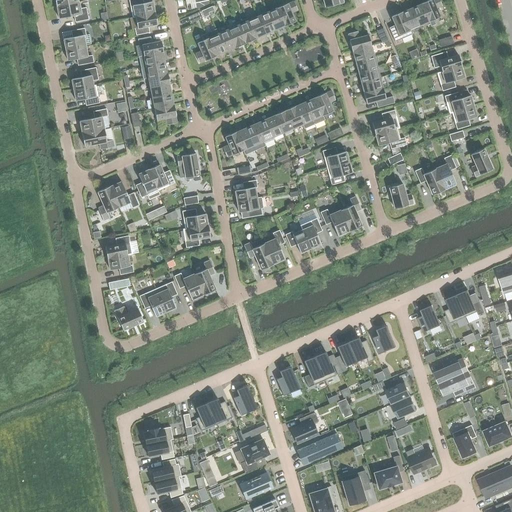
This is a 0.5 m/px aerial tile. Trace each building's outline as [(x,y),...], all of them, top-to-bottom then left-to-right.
[(128,0),(132,18),(134,17),(154,13),(152,2),(143,3),(142,0),(128,0)] [(193,0),(184,0),(187,10),(196,8),(196,9),(208,3),(208,0),(195,3),(193,0)] [(428,0),(420,4),(421,4),(428,22),(430,27),(435,24),(433,20),(439,17),(435,9),(442,6),(438,0),(428,0)] [(276,8),(284,26),(284,27),(295,22),(291,13),(297,10),(293,1),(287,4),(276,8)] [(78,2),(56,7),(59,19),(74,16),(75,22),(88,19),(86,8),(80,9),(78,2)] [(421,4),(411,8),(419,26),(428,22),(421,4)] [(267,12),(274,30),(284,26),(276,8),(267,12)] [(419,26),(411,8),(402,12),(409,30),(419,26)] [(209,15),(208,13),(206,9),(201,11),(202,15),(203,17),(209,15)] [(186,18),(189,24),(202,19),(199,12),(186,18)] [(274,30),(267,12),(257,17),(264,34),(274,30)] [(402,12),(401,12),(391,16),(394,25),(389,28),(395,42),(411,35),(409,30),(402,12)] [(131,29),(134,28),(135,35),(149,33),(147,26),(157,25),(155,13),(154,13),(134,17),(132,18),(129,18),(131,29)] [(264,34),(257,17),(247,21),(255,39),(264,34)] [(247,21),(246,19),(235,23),(236,25),(237,25),(245,44),(255,39),(247,21)] [(227,30),(234,48),(235,48),(245,44),(237,25),(236,25),(227,30)] [(382,42),(385,41),(389,39),(383,27),(377,30),(382,42)] [(85,35),(84,28),(71,31),(72,37),(63,39),(65,50),(85,46),(83,36),(85,35)] [(217,34),(215,29),(205,34),(207,38),(215,56),(225,52),(217,34)] [(234,48),(227,30),(217,34),(225,52),(234,48)] [(351,52),(352,52),(352,51),(371,46),(368,35),(358,38),(357,31),(347,34),(349,40),(348,41),(351,52)] [(138,57),(141,56),(141,57),(162,53),(163,53),(160,41),(151,43),(150,37),(137,39),(138,46),(135,46),(137,57),(138,57)] [(438,40),(440,47),(453,43),(451,37),(438,40)] [(205,60),(205,61),(216,56),(215,56),(207,38),(197,43),(201,51),(194,54),(198,63),(205,60)] [(77,65),(93,62),(92,55),(87,56),(85,46),(65,50),(67,61),(76,59),(77,65)] [(373,57),(371,46),(352,51),(352,52),(355,62),(373,57)] [(411,59),(420,57),(417,49),(409,53),(411,59)] [(437,74),(461,67),(458,55),(447,58),(445,52),(430,56),(434,68),(440,66),(441,72),(436,73),(437,74)] [(164,63),(162,53),(141,57),(141,56),(138,57),(140,68),(164,63)] [(355,62),(358,72),(376,67),(373,57),(355,62)] [(143,79),(147,78),(147,77),(166,73),(164,63),(140,68),(143,79)] [(360,83),(379,77),(376,67),(358,72),(360,83)] [(461,67),(437,74),(442,91),(455,87),(453,81),(464,78),(461,67)] [(92,81),(98,80),(95,68),(80,71),(81,77),(71,79),(73,90),(95,86),(95,85),(93,86),(92,81)] [(169,85),(167,73),(166,73),(147,77),(147,78),(149,88),(169,84),(169,85)] [(360,83),(363,93),(382,88),(379,77),(360,83)] [(171,95),(169,85),(169,84),(149,88),(152,98),(152,99),(171,95)] [(75,101),(84,99),(85,106),(99,103),(95,86),(73,90),(75,101)] [(375,101),(377,108),(394,103),(392,97),(385,99),(382,88),(363,93),(366,104),(375,101)] [(324,93),(314,98),(322,116),(332,111),(328,103),(335,100),(331,91),(325,94),(324,93)] [(470,95),(459,98),(457,92),(444,96),(449,114),(451,113),(473,106),(470,95)] [(151,110),(154,110),(154,109),(173,105),(171,95),(152,99),(152,98),(149,99),(151,110)] [(441,95),(434,97),(436,103),(443,101),(441,95)] [(324,120),(322,116),(314,98),(304,102),(314,125),(324,120)] [(125,101),(118,103),(120,112),(128,110),(125,101)] [(304,129),(314,125),(304,102),(295,107),(303,124),(302,125),(304,129)] [(176,116),(173,105),(154,109),(154,110),(156,120),(165,118),(167,125),(176,123),(175,116),(176,116)] [(295,106),(284,110),(292,129),(302,125),(303,124),(295,107),(295,106)] [(473,106),(451,113),(456,129),(469,125),(467,119),(476,117),(473,106)] [(106,109),(93,112),(94,118),(79,121),(82,133),(104,129),(101,117),(107,116),(106,109)] [(282,133),(292,129),(284,110),(274,115),(274,116),(282,133)] [(374,135),(375,135),(375,134),(396,128),(396,129),(399,128),(394,110),(381,114),(383,120),(371,123),(374,135)] [(137,113),(130,114),(133,127),(140,126),(137,113)] [(272,137),(273,137),(282,133),(274,116),(265,120),(272,137)] [(263,144),(264,144),(274,140),(273,137),(272,137),(265,120),(255,124),(263,144)] [(265,146),(264,144),(263,144),(255,124),(245,128),(255,151),(265,146)] [(124,126),(125,138),(133,137),(132,125),(124,126)] [(244,155),(255,151),(245,128),(235,132),(243,150),(242,151),(244,155)] [(327,134),(329,140),(342,134),(339,128),(327,134)] [(375,134),(375,135),(378,146),(389,143),(391,149),(399,147),(406,145),(404,138),(399,139),(396,129),(396,128),(375,134)] [(104,129),(82,133),(81,133),(84,147),(99,143),(100,150),(113,147),(112,140),(106,141),(104,129)] [(461,131),(448,134),(450,141),(463,137),(461,131)] [(222,148),(226,157),(232,154),(233,155),(242,151),(243,150),(235,132),(224,137),(228,145),(222,148)] [(399,147),(391,149),(392,156),(399,153),(400,153),(399,147)] [(336,154),(335,148),(322,151),(326,168),(348,162),(345,151),(336,154)] [(492,169),(483,149),(470,154),(475,166),(470,168),(474,177),(492,169)] [(195,153),(176,156),(177,166),(180,178),(185,177),(185,178),(193,176),(194,181),(200,180),(199,175),(195,153)] [(392,156),(387,159),(390,165),(402,160),(399,153),(392,156)] [(446,164),(435,169),(444,189),(455,184),(449,170),(455,168),(452,160),(450,155),(443,158),(446,164)] [(342,175),(351,173),(348,162),(326,168),(331,185),(344,182),(342,175)] [(163,173),(159,164),(148,169),(148,170),(157,190),(174,183),(169,171),(163,173)] [(251,173),(249,166),(236,168),(237,175),(251,173)] [(444,190),(444,189),(435,169),(423,174),(421,168),(414,171),(420,183),(425,181),(432,195),(444,190)] [(157,190),(148,170),(137,174),(141,183),(135,185),(141,198),(157,190)] [(234,190),(236,202),(256,198),(254,188),(257,187),(255,180),(242,183),(243,189),(234,190)] [(127,195),(121,182),(109,187),(118,207),(129,203),(132,208),(138,205),(133,193),(127,195)] [(388,187),(394,209),(413,204),(410,194),(405,196),(402,184),(388,187)] [(118,207),(109,187),(109,186),(97,192),(103,206),(97,208),(103,221),(109,218),(107,212),(118,207)] [(184,205),(198,203),(196,196),(183,198),(184,205)] [(260,208),(262,208),(261,197),(256,198),(236,202),(238,213),(241,212),(242,218),(248,217),(261,215),(260,208)] [(349,231),(361,226),(355,212),(361,209),(355,197),(349,200),(351,205),(340,210),(349,231)] [(150,209),(145,211),(148,219),(153,216),(150,209)] [(182,211),(185,229),(207,225),(205,214),(196,215),(195,209),(182,211)] [(174,210),(168,213),(171,219),(177,217),(174,210)] [(326,210),(320,212),(325,225),(331,222),(337,236),(349,231),(340,210),(329,215),(326,210)] [(299,226),(301,230),(302,230),(310,248),(320,244),(316,233),(321,231),(316,218),(299,226)] [(136,231),(133,223),(127,226),(129,232),(136,231)] [(185,229),(182,229),(186,248),(199,245),(198,239),(210,237),(207,225),(185,229)] [(272,264),(273,264),(284,259),(278,245),(284,243),(279,230),(272,233),(274,239),(263,244),(272,264)] [(300,253),(310,248),(302,230),(301,230),(292,234),(291,232),(285,235),(290,247),(296,245),(300,253)] [(132,254),(128,236),(115,238),(116,245),(104,247),(107,259),(127,255),(132,254)] [(249,243),(243,246),(248,258),(254,256),(260,270),(273,265),(273,264),(272,264),(263,244),(252,248),(249,243)] [(127,255),(107,259),(110,270),(118,268),(120,275),(133,272),(131,265),(129,265),(127,255)] [(202,295),(203,295),(215,290),(209,276),(215,273),(209,261),(203,263),(205,269),(194,274),(203,295),(202,295)] [(511,272),(498,277),(503,294),(511,291),(511,272)] [(182,279),(180,273),(174,276),(179,289),(185,286),(191,300),(202,295),(203,295),(194,274),(182,279)] [(128,279),(114,281),(116,289),(129,286),(128,279)] [(171,297),(177,294),(171,282),(155,289),(165,312),(175,307),(171,297)] [(484,285),(478,287),(484,306),(490,304),(484,285)] [(155,316),(165,312),(155,289),(139,296),(144,308),(150,306),(155,316)] [(467,290),(456,295),(466,317),(476,312),(478,315),(483,313),(478,301),(473,303),(467,290)] [(449,309),(444,311),(449,324),(466,317),(456,295),(445,299),(449,309)] [(504,303),(494,306),(495,311),(506,308),(504,303)] [(417,318),(424,332),(441,325),(432,305),(421,310),(423,315),(417,318)] [(123,306),(114,310),(122,330),(143,321),(137,309),(126,314),(123,306)] [(395,347),(386,325),(374,330),(377,335),(371,338),(378,354),(395,347)] [(358,337),(347,342),(355,362),(365,357),(368,363),(374,360),(366,340),(360,343),(358,337)] [(347,342),(336,347),(342,361),(337,363),(341,373),(346,370),(345,366),(355,362),(347,342)] [(324,380),(335,376),(325,351),(314,356),(324,380)] [(433,353),(424,357),(426,362),(435,358),(433,353)] [(309,374),(303,377),(308,387),(324,380),(314,356),(303,361),(309,374)] [(448,368),(435,373),(440,383),(438,383),(439,384),(463,374),(459,363),(455,365),(452,358),(441,362),(443,367),(447,366),(448,368)] [(283,396),(300,388),(290,366),(279,371),(281,377),(275,379),(283,396)] [(387,368),(382,370),(386,379),(391,377),(387,368)] [(463,374),(439,384),(443,394),(455,389),(457,392),(454,393),(456,398),(477,389),(477,388),(476,388),(473,381),(468,384),(464,375),(463,374)] [(383,381),(372,386),(374,392),(385,387),(383,381)] [(404,383),(385,390),(391,403),(390,404),(391,405),(410,396),(410,395),(409,395),(404,383)] [(232,398),(240,415),(257,408),(247,385),(235,390),(238,395),(232,398)] [(391,405),(390,405),(394,415),(396,414),(398,418),(415,410),(415,411),(416,410),(415,409),(410,397),(411,397),(410,396),(391,405)] [(206,403),(215,425),(232,418),(225,401),(219,403),(217,398),(206,403)] [(469,401),(464,403),(467,411),(473,408),(469,401)] [(200,431),(215,425),(206,403),(195,407),(199,417),(195,418),(200,431)] [(270,411),(251,416),(253,422),(271,417),(270,411)] [(305,424),(291,430),(296,443),(317,434),(313,424),(318,422),(314,413),(302,418),(305,424)] [(182,415),(185,428),(191,427),(188,414),(182,415)] [(404,418),(393,423),(396,430),(402,427),(407,425),(404,418)] [(505,422),(483,431),(489,446),(511,436),(505,422)] [(264,425),(253,430),(256,435),(267,431),(264,425)] [(471,425),(452,433),(462,458),(476,452),(471,439),(476,437),(471,425)] [(196,426),(191,428),(193,435),(199,432),(196,426)] [(145,445),(172,439),(170,427),(159,429),(159,428),(146,430),(147,432),(143,432),(143,433),(145,445)] [(403,428),(395,431),(398,437),(405,434),(403,428)] [(240,431),(235,433),(239,443),(244,440),(242,436),(242,435),(240,431)] [(334,433),(296,450),(303,465),(310,462),(309,459),(328,451),(329,453),(341,448),(334,433)] [(145,445),(148,457),(160,454),(161,460),(174,457),(170,440),(173,440),(172,439),(145,445)] [(240,463),(244,473),(257,467),(254,460),(269,454),(262,439),(255,443),(254,441),(247,444),(248,446),(240,449),(245,461),(240,463)] [(413,449),(405,453),(414,474),(436,464),(430,448),(415,455),(413,449)] [(392,457),(395,467),(374,473),(378,489),(386,486),(386,487),(393,485),(393,484),(400,482),(398,472),(403,471),(399,457),(399,455),(392,457)] [(154,482),(178,476),(175,464),(174,459),(162,462),(163,467),(151,470),(154,482)] [(207,460),(199,463),(209,487),(217,484),(207,460)] [(485,496),(511,484),(511,468),(511,467),(479,481),(485,496)] [(364,471),(340,478),(348,505),(365,500),(361,486),(368,484),(364,471)] [(273,488),(266,472),(238,484),(242,493),(249,490),(252,497),(273,488)] [(157,494),(168,491),(170,498),(182,494),(178,477),(178,476),(154,482),(157,494)] [(220,486),(208,491),(211,497),(223,492),(220,486)] [(325,490),(310,495),(315,511),(332,511),(329,501),(335,500),(331,486),(324,488),(325,490)] [(162,511),(189,511),(190,511),(183,496),(171,500),(173,506),(162,511)] [(504,510),(499,511),(511,511),(511,498),(501,503),(504,510)] [(275,499),(252,509),(253,511),(274,511),(273,509),(278,507),(275,499)]
